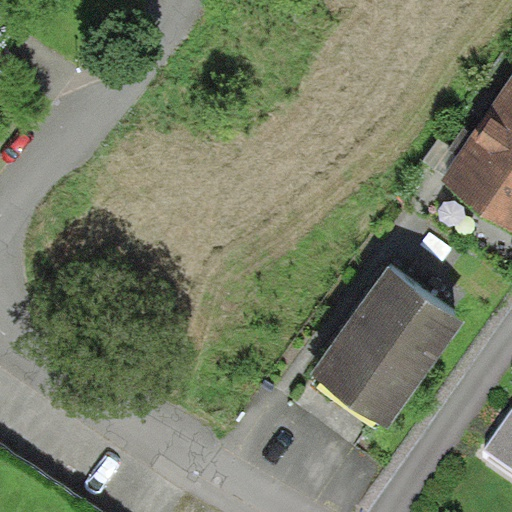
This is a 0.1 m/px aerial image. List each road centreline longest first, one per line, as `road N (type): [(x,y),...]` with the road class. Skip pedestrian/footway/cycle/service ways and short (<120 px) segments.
road 1 (residential): [(0,340),(279,511)]
road 2 (residential): [(159,0),(0,217)]
